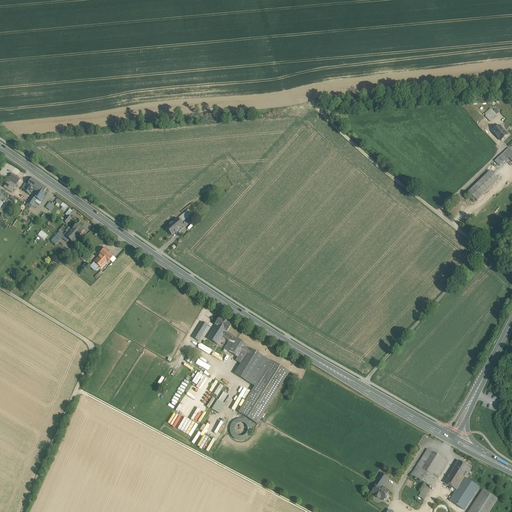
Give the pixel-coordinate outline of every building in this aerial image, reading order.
[(493,110),(485,117),(490,122),(497,115),(493,110)] [(497,126),(493,130),(492,131),(492,132),(493,132),(501,141),(508,135),(499,126),(498,126),(497,126)] [(511,152),(509,149),(495,162),(499,166),(509,158),(511,161),(511,152)] [(499,180),(490,171),(468,192),(477,201),(499,180)] [(8,180),(16,185),(20,179),(12,174),(8,180)] [(28,184),(27,185),(27,186),(24,191),(29,194),(33,189),(35,190),(39,183),(32,178),(28,184)] [(11,192),(16,185),(8,180),(4,188),(11,192)] [(47,188),(39,183),(35,190),(36,192),(33,196),(32,196),(30,199),(35,202),(36,199),(40,202),(44,197),(42,195),(47,188)] [(49,203),(46,208),(51,211),(55,206),(49,203)] [(177,219),(166,229),(172,236),(175,233),(176,234),(179,232),(178,230),(183,226),(181,223),(183,221),(180,217),(178,219),(177,219)] [(77,224),(72,230),(66,237),(64,236),(62,238),(67,243),(69,240),(72,243),(78,236),(79,237),(85,231),(77,224)] [(0,251),(13,231),(5,226),(0,233),(0,251)] [(59,231),(53,239),(57,243),(62,238),(64,236),(59,231)] [(6,248),(11,250),(17,240),(11,237),(6,248)] [(105,249),(100,255),(101,256),(94,263),(99,266),(101,268),(107,262),(108,262),(113,256),(105,249)] [(231,325),(219,318),(214,325),(216,326),(207,339),(217,345),(223,336),(230,341),(233,336),(227,332),(231,325)] [(202,322),(192,338),(198,341),(207,326),(202,322)] [(241,352),(244,347),(246,344),(233,336),(230,341),(224,350),(237,358),(241,352)] [(254,387),(270,361),(250,349),(249,350),(244,347),(241,352),(246,355),(240,364),(234,374),(247,382),(254,387)] [(241,352),(237,358),(235,361),(240,364),(246,355),(241,352)] [(190,355),(186,361),(192,365),(196,359),(190,355)] [(254,387),(238,413),(257,424),(289,372),(271,361),(270,361),(254,387)] [(217,400),(212,409),(220,414),(226,405),(217,400)] [(429,486),(432,488),(448,462),(428,449),(412,475),(426,484),(429,486)] [(470,468),(458,461),(453,471),(464,478),(470,468)] [(464,478),(453,471),(444,485),(446,486),(447,485),(456,491),(464,478)] [(389,479),(381,474),(375,484),(377,485),(378,484),(382,487),(388,478),(388,479),(389,479)] [(479,488),(464,478),(456,491),(471,500),(479,488)] [(382,487),(378,484),(377,485),(372,493),(376,495),(375,496),(379,499),(380,498),(384,500),(386,499),(387,498),(387,496),(389,492),(382,487)] [(429,486),(426,484),(418,497),(424,500),(430,490),(427,489),(429,486)] [(483,490),(468,511),(488,511),(497,499),(483,490)]
